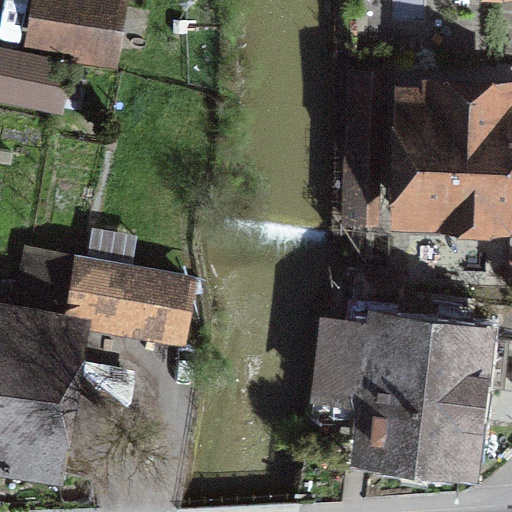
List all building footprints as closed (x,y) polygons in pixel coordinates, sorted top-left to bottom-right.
[(113,47),(119,7),(75,0),(38,0),(33,34),(113,47)] [(0,49),(0,91),(57,103),(65,63),(0,49)] [(377,71),(352,70),(346,219),(371,221),(377,71)] [(504,90),(410,87),(405,209),(496,212),(496,224),(511,224),(511,107),(503,107),(504,90)] [(19,298),(33,309),(32,315),(0,310),(0,462),(52,472),(79,317),(182,335),(187,304),(178,302),(183,274),(28,246),(19,298)] [(337,285),(325,317),(311,432),(372,439),(371,444),(461,455),(470,379),(501,382),(505,338),(423,328),(427,296),(337,285)]
